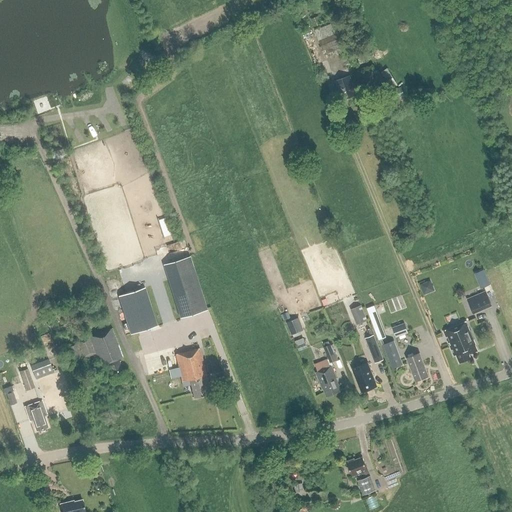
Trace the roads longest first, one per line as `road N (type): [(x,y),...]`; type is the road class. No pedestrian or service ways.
road 1 (tertiary): [(0,468),(108,447),(296,433),(511,373)]
road 2 (track): [(452,392),(350,137)]
